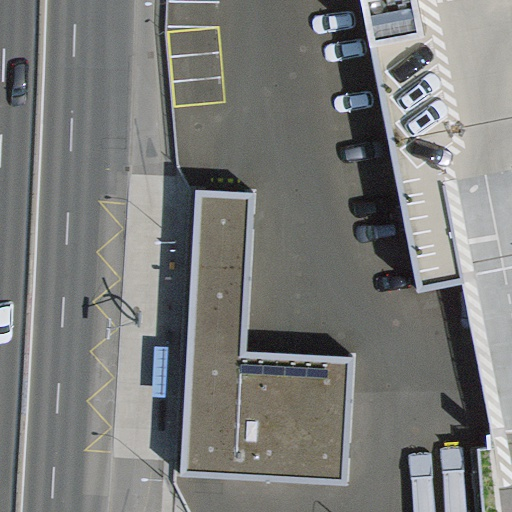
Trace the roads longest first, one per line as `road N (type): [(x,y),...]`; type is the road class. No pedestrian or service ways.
road 1 (primary): [(60,511),(92,0)]
road 2 (primary): [(8,0),(0,185)]
